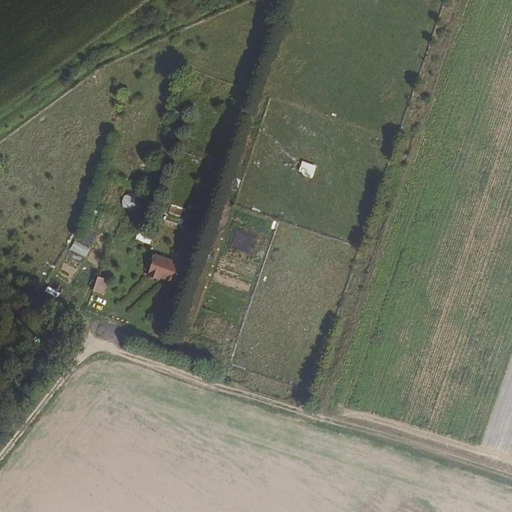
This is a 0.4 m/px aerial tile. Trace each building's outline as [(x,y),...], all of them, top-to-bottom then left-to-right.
[(298,175),(313,177),(315,164),(300,162),(298,175)] [(140,229),(137,240),(152,245),(156,234),(140,229)] [(232,248),(251,255),(257,236),(239,230),(232,248)] [(71,250),(86,258),(91,249),(76,241),(71,250)] [(176,284),(183,263),(155,254),(149,274),(148,273),(147,276),(160,280),(161,278),(176,284)] [(109,280),(98,276),(92,291),(104,295),(109,280)] [(47,291),(58,298),(65,286),(54,280),(47,291)] [(213,355),(215,344),(183,339),(181,350),(213,355)] [(145,377),(135,396),(145,402),(156,383),(145,377)]
